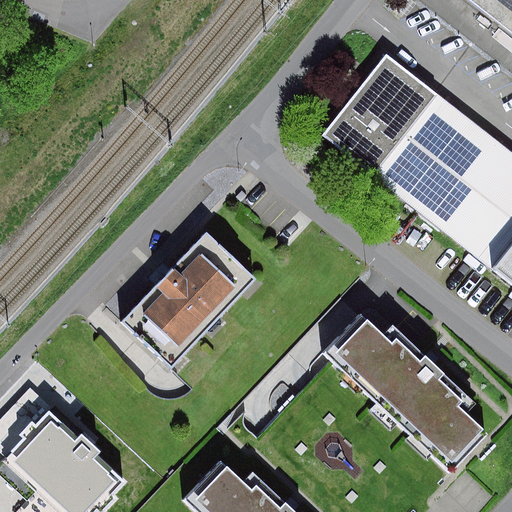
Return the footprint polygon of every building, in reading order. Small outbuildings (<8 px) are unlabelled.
[(511,0),(461,0),(511,37),(511,0)] [(0,62),(13,31),(0,25),(0,62)] [(449,94),(393,55),(331,131),(382,177),(449,94)] [(511,143),(449,94),(382,177),(511,274),(511,143)] [(204,233),(120,323),(169,369),(253,280),(204,233)] [(380,336),(358,315),(321,354),(340,372),(346,365),(367,385),(361,392),(408,436),(414,430),(435,450),(429,456),(448,474),(485,435),(455,407),(464,397),(389,326),(380,336)] [(52,418),(12,461),(67,511),(92,511),(121,482),(52,418)] [(249,491),(219,462),(182,501),(193,511),(291,511),(258,481),(249,491)]
